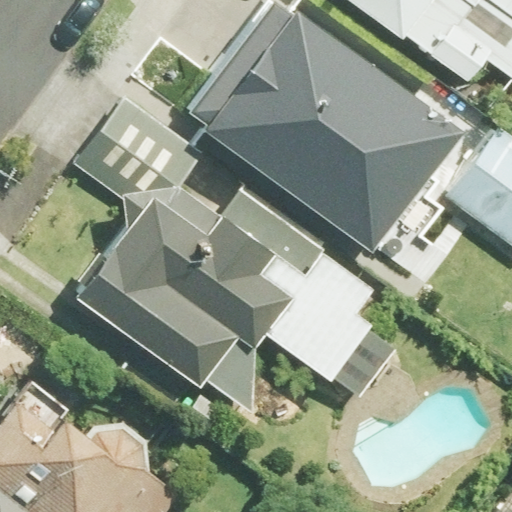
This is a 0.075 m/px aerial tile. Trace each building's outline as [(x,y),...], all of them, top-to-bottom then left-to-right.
[(371,243),(410,188),(425,199),(437,182),(511,234),(511,132),(496,121),(473,153),(448,135),(464,113),(305,0),(274,0),(192,116),(371,243)] [(511,0),(358,0),(462,74),(480,48),(511,70),(511,0)] [(231,361),(248,335),(301,372),(348,404),(387,348),(340,316),(356,292),(220,199),(206,220),(168,194),(195,154),(115,99),(66,171),(119,207),(54,302),(186,392),(174,410),(210,434),(250,375),(231,361)] [(150,511),(160,502),(122,468),(134,455),(89,416),(58,450),(0,398),(0,511),(150,511)] [(511,511),(511,509),(491,494),(477,511),(511,511)]
